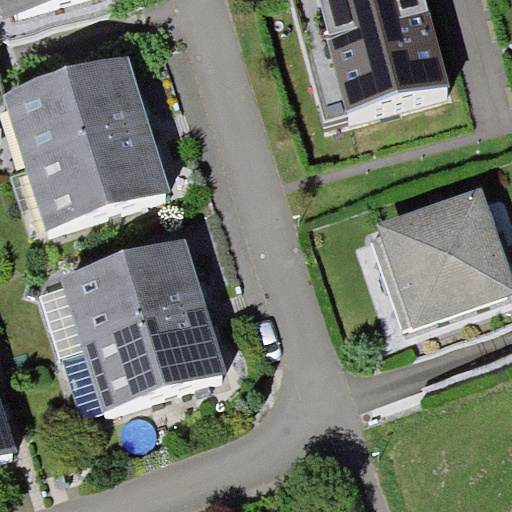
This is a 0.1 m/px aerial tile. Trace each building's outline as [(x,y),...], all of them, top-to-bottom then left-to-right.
[(0,0),(0,14),(2,23),(83,0),(0,0)] [(288,0),(325,138),(456,103),(428,0),(288,0)] [(25,171),(152,132),(146,112),(131,65),(5,104),(25,171)] [(152,132),(25,171),(46,239),(172,200),(160,160),(152,132)] [(481,198),(366,237),(402,345),(511,308),(511,289),(497,246),(481,198)] [(84,353),(206,313),(200,296),(183,246),(62,286),(84,353)] [(206,313),(84,353),(105,419),(228,379),(216,342),(206,313)] [(0,388),(0,465),(21,459),(10,420),(0,388)]
